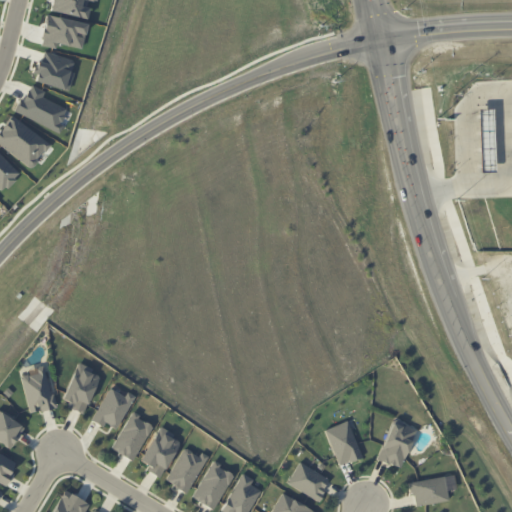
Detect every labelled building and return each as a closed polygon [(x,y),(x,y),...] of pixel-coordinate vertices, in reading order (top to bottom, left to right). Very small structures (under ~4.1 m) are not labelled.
[(478,110),(490,109),(493,171),(481,172),(478,110)] [(19,172),(0,154),(0,189),(2,191),(19,172)] [(77,364),(60,402),(83,412),(100,374),(77,364)] [(40,411),(54,408),(45,369),(20,375),(29,413),(39,410),(40,411)] [(116,429),(133,395),(126,392),(124,396),(107,388),(92,421),(102,426),(103,423),(116,429)] [(0,442),(9,449),(24,427),(0,411),(0,442)] [(132,461),(153,426),(131,413),(110,448),(132,461)] [(392,420),(377,459),(400,468),(415,429),(392,420)] [(361,457),(347,421),(324,429),(338,466),(361,457)] [(158,427),(140,461),(149,466),(146,470),(159,477),(180,439),(158,427)] [(199,456),(183,448),(166,481),(188,492),(206,455),(200,452),(199,456)] [(0,482),(5,485),(17,462),(0,453),(0,482)] [(213,510),(233,474),(211,462),(191,497),(213,510)] [(317,501),(329,480),(298,462),(287,484),(317,501)] [(247,511),(260,491),(249,484),(252,480),(241,473),(219,511),(247,511)] [(409,481),(412,505),(448,501),(445,477),(409,481)] [(82,511),(87,504),(64,490),(50,511),(82,511)] [(270,511),(315,511),(280,494),(270,511)]
